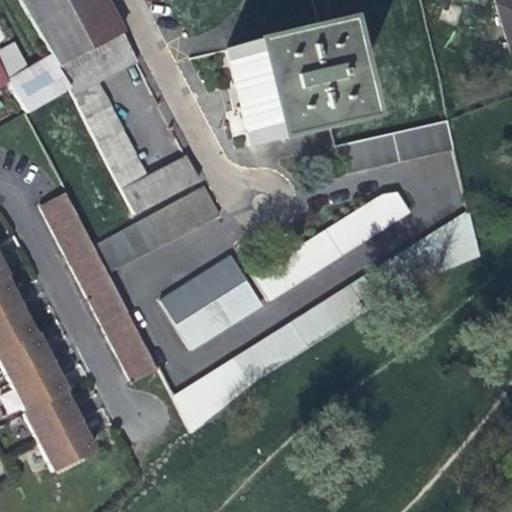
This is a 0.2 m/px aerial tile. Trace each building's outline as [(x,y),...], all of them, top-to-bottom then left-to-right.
[(13,0),(53,76),(119,41),(96,0),(13,0)] [(511,1),(510,2),(490,8),(506,62),(511,60),(511,1)] [(287,133),(368,115),(377,113),(354,18),(265,39),(275,84),(287,133)] [(135,71),(119,41),(53,76),(66,95),(137,228),(201,193),(184,160),(146,177),(102,89),(135,71)] [(48,62),(2,88),(21,121),(66,95),(53,76),(48,62)] [(361,177),(451,154),(444,125),(354,145),(361,177)] [(216,220),(201,193),(137,228),(92,252),(107,280),(216,220)] [(393,200),(378,203),(250,284),(266,307),(406,220),(393,200)] [(35,213),(128,390),(152,377),(60,201),(35,213)] [(466,218),(169,404),(186,437),(249,386),(369,311),(418,284),(476,260),(466,218)] [(229,262),(157,305),(188,355),(259,311),(229,262)] [(0,275),(0,380),(20,419),(16,421),(46,480),(91,457),(77,431),(64,405),(60,398),(63,396),(53,376),(49,368),(40,352),(34,339),(30,341),(21,325),(9,301),(0,284),(4,283),(0,275)]
